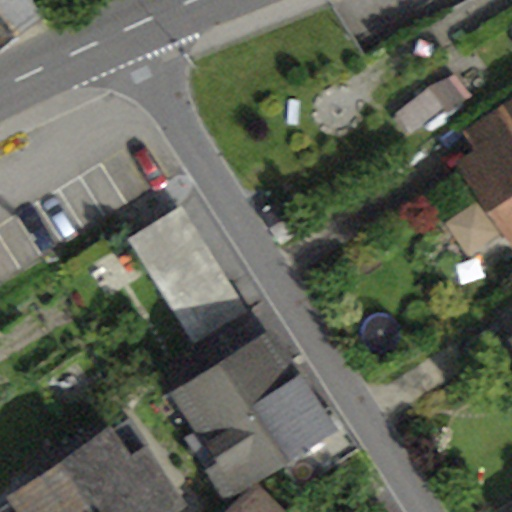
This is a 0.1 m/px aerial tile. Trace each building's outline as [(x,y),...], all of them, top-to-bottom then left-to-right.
[(0,0),(0,37),(40,9),(33,0),(0,0)] [(410,131),(442,106),(445,111),(465,95),(452,77),(398,114),(410,131)] [(511,103),(468,133),(486,161),(511,143),(511,103)] [(476,167),(511,219),(511,143),(486,161),(476,167)] [(265,212),(282,239),(299,227),(283,201),(265,212)] [(132,237),(179,315),(222,289),(175,211),(132,237)] [(203,336),(241,311),(227,290),(189,314),(203,336)] [(268,339),(227,365),(276,440),(285,457),(306,491),(360,455),(329,406),(317,413),(268,339)] [(285,457),(276,440),(227,365),(183,392),(205,425),(188,436),(225,493),(242,483),(285,457)] [(128,420),(64,464),(95,511),(167,511),(182,502),(128,420)] [(95,511),(64,464),(21,495),(32,511),(95,511)] [(304,511),(298,506),(293,511),(281,511),(253,486),(224,511),(304,511)]
